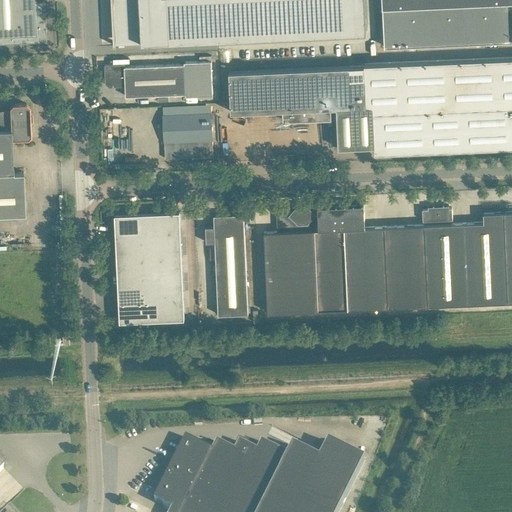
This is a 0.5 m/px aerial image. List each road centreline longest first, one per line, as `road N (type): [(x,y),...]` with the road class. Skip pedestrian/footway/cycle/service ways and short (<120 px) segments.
road 1 (track): [(390,511),(425,382),(91,397)]
road 2 (unclassified): [(80,190),(511,170)]
road 3 (unclassified): [(93,511),(80,190)]
road 4 (unclassified): [(80,190),(75,70)]
